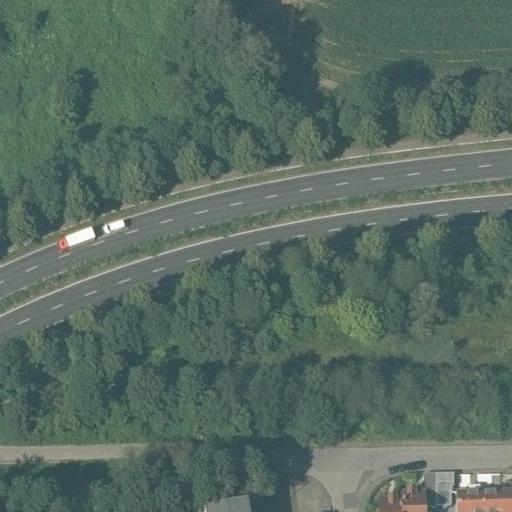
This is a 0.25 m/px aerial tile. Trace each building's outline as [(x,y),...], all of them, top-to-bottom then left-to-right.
[(453,476),(435,477),(435,500),(446,500),(446,497),(453,496),(453,476)] [(422,477),(423,496),(423,510),(436,510),(435,500),(435,477),(422,477)] [(511,511),(511,493),(501,494),(501,511),(511,511)] [(501,511),(501,494),(457,495),(457,511),(501,511)] [(400,496),(400,503),(400,511),(422,511),(423,510),(423,496),(400,496)] [(400,511),(400,503),(378,503),(378,511),(400,511)]
